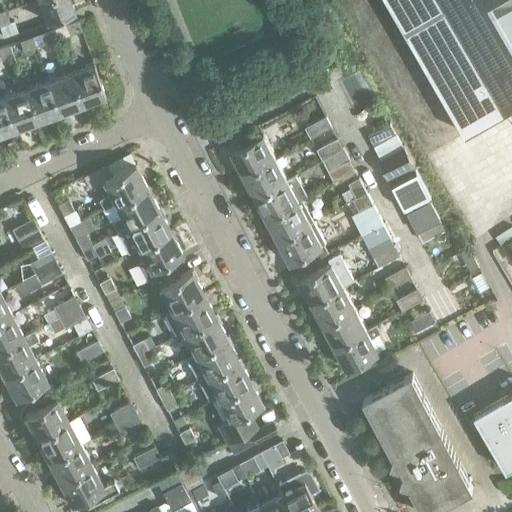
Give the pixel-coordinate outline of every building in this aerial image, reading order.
[(71,0),(39,0),(47,21),(75,10),(71,0)] [(511,42),(489,3),(487,0),(389,0),(466,133),(504,111),(505,110),(511,106),(511,42)] [(511,0),(499,0),(491,4),(498,15),(511,6),(511,0)] [(0,24),(9,21),(5,9),(0,10),(0,24)] [(82,28),(78,19),(67,23),(70,33),(82,28)] [(55,27),(43,31),(46,41),(58,37),(55,27)] [(20,40),(24,51),(36,46),(32,35),(20,40)] [(0,55),(1,58),(13,54),(9,43),(0,46),(0,55)] [(70,70),(82,103),(106,94),(94,61),(70,70)] [(48,78),(60,111),(82,103),(70,70),(48,78)] [(25,86),(37,119),(60,111),(48,78),(25,86)] [(3,95),(15,128),(37,119),(25,86),(3,95)] [(0,95),(0,133),(15,128),(3,95),(0,95)] [(333,125),(327,115),(327,114),(306,126),(312,137),(333,125)] [(397,133),(391,122),(388,123),(369,134),(374,145),(395,134),(397,133)] [(232,149),(244,172),(277,154),(265,131),(232,149)] [(344,147),(339,136),(317,147),(323,158),(344,147)] [(391,179),(415,166),(404,144),(379,157),(390,179),(391,179)] [(344,147),(323,158),(329,170),(337,166),(350,159),(344,147)] [(244,172),(256,194),(289,176),(282,164),(287,161),(283,154),(278,157),(277,154),(244,172)] [(337,166),(329,170),(335,180),(356,169),(350,159),(337,166)] [(102,179),(109,192),(99,197),(105,209),(115,203),(148,186),(135,161),(102,179)] [(432,197),(416,166),(415,166),(391,179),(407,210),(432,197)] [(289,176),(256,194),(267,216),(300,198),(308,195),(296,172),(289,176)] [(359,176),(348,182),(356,196),(367,191),(359,176)] [(118,232),(128,227),(161,209),(148,186),(115,203),(121,215),(111,220),(118,232)] [(267,216),(279,238),(312,221),(305,208),(312,205),(308,197),(302,201),(300,198),(267,216)] [(57,203),(63,214),(73,208),(68,198),(57,203)] [(384,222),(374,202),(352,214),(363,234),(384,222)] [(131,256),(140,251),(173,233),(161,209),(128,227),(118,232),(131,256)] [(39,227),(33,216),(12,227),(17,238),(39,227)] [(440,218),(418,230),(423,240),(445,229),(445,228),(440,219),(440,218)] [(291,261),(324,244),(312,221),(279,238),(291,261)] [(75,237),(81,247),(91,242),(86,231),(75,237)] [(173,233),(140,251),(144,258),(138,261),(147,278),(172,265),(169,259),(183,251),(173,233)] [(511,238),(501,246),(511,263),(511,262),(511,238)] [(87,258),(97,253),(91,242),(81,247),(87,258)] [(395,243),(374,254),(380,265),(401,253),(395,243)] [(57,261),(51,250),(29,261),(35,272),(57,261)] [(300,277),(312,300),(345,282),(355,277),(340,251),(329,257),(331,261),(300,277)] [(57,261),(35,272),(36,273),(36,274),(41,283),(62,271),(57,261)] [(413,276),(407,264),(385,276),(391,287),(413,276)] [(172,265),(147,278),(153,290),(160,287),(166,299),(199,281),(192,268),(178,275),(172,265)] [(36,273),(15,284),(20,295),(42,284),(41,283),(36,274),(36,273)] [(99,281),(105,292),(115,286),(110,276),(99,281)] [(199,281),(166,299),(160,302),(173,326),(178,323),(212,305),(199,281)] [(312,300),(324,322),(357,305),(345,282),(312,300)] [(424,297),(418,286),(397,298),(403,309),(424,297)] [(0,290),(0,318),(12,312),(0,290)] [(80,304),(74,294),(53,305),(58,316),(80,304)] [(80,304),(58,316),(64,326),(86,315),(80,304)] [(125,304),(114,309),(120,320),(130,315),(125,304)] [(191,347),(224,329),(212,305),(178,323),(191,347)] [(324,322),(335,345),(369,327),(357,305),(324,322)] [(475,413),(507,468),(511,465),(511,352),(489,312),(488,313),(484,308),(471,316),(474,321),(437,342),(473,405),(505,386),(509,393),(475,413)] [(436,320),(430,309),(409,320),(415,331),(436,320)] [(12,312),(0,318),(0,347),(24,334),(12,312)] [(348,368),(381,350),(373,335),(381,331),(377,322),(369,327),(335,345),(348,368)] [(0,347),(0,367),(3,374),(36,356),(29,343),(39,338),(34,329),(24,334),(0,347)] [(196,375),(237,353),(224,329),(191,347),(183,351),(196,375)] [(132,343),(138,354),(148,348),(143,337),(132,343)] [(104,349),(98,338),(76,349),(82,360),(104,349)] [(138,354),(144,364),(154,358),(148,348),(138,354)] [(250,377),(237,353),(196,375),(209,399),(216,395),(250,377)] [(36,356),(3,374),(15,397),(48,379),(36,356)] [(119,377),(113,366),(91,378),(97,388),(119,377)] [(424,511),(427,511),(474,487),(446,433),(413,372),(364,398),(394,454),(392,463),(400,466),(402,465),(405,472),(404,473),(401,482),(410,484),(424,511)] [(219,424),(229,442),(250,431),(259,426),(249,409),(263,401),(250,377),(216,395),(229,418),(219,424)] [(166,381),(155,387),(161,398),(171,392),(166,381)] [(171,392),(161,398),(167,408),(177,403),(171,392)] [(24,413),(36,436),(69,418),(57,396),(24,413)] [(137,411),(131,400),(109,412),(115,422),(137,411)] [(137,411),(115,422),(121,433),(142,422),(137,411)] [(48,458),(80,440),(89,436),(77,414),(69,418),(36,436),(48,458)] [(250,431),(255,441),(277,429),(271,419),(259,426),(250,431)] [(189,426),(179,431),(185,442),(195,437),(189,426)] [(250,431),(229,442),(228,443),(233,453),(255,441),(250,431)] [(274,442),(281,455),(289,451),(282,438),(274,442)] [(48,458),(60,480),(92,463),(80,440),(48,458)] [(160,455),(154,444),(133,456),(139,466),(160,455)] [(267,463),(260,450),(252,454),(260,467),(267,463)] [(246,475),(239,461),(230,465),(238,479),(246,475)] [(198,471),(193,462),(177,469),(182,478),(198,471)] [(92,463),(60,480),(72,503),(84,496),(88,505),(119,489),(114,479),(104,484),(92,463)] [(292,511),(305,511),(317,506),(318,506),(310,492),(319,487),(310,470),(303,468),(276,482),(281,491),(292,511)] [(178,480),(173,471),(157,479),(162,488),(178,480)] [(185,489),(202,480),(198,471),(181,480),(185,489)] [(219,478),(212,482),(218,496),(227,492),(219,478)] [(162,490),(167,499),(171,508),(190,499),(181,481),(162,490)] [(260,502),(264,511),(292,511),(281,491),(260,502)] [(241,511),(264,511),(260,502),(241,511)]
